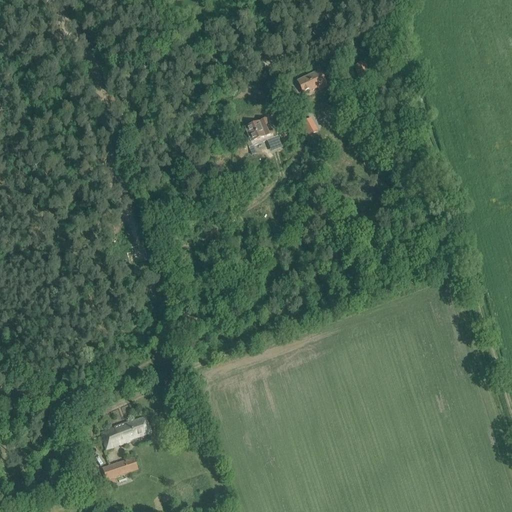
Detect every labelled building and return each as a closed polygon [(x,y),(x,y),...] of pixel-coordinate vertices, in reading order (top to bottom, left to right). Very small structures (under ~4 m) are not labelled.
[(356,67),(360,79),(368,77),(364,64),(356,67)] [(298,82),(303,94),(325,84),(320,72),(298,82)] [(266,118),(245,126),(253,147),(274,139),(266,118)] [(304,126),(308,136),(314,133),(310,124),(304,126)] [(140,252),(138,247),(132,249),(134,254),(128,255),(131,264),(147,259),(145,251),(140,252)] [(101,434),(106,450),(151,434),(146,418),(130,424),(129,423),(101,434)] [(103,469),(107,481),(138,470),(134,459),(103,469)] [(84,472),(89,485),(100,481),(95,468),(84,472)] [(67,479),(70,490),(84,485),(81,474),(67,479)]
